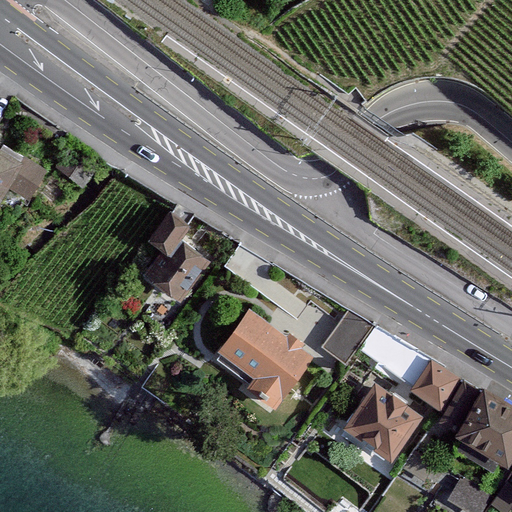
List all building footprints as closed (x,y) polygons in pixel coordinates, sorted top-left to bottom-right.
[(43,172),(0,149),(0,198),(7,185),(30,197),(43,172)] [(185,229),(171,218),(155,239),(170,250),(150,276),(179,299),(206,264),(176,241),(185,229)] [(345,303),(321,337),(344,357),(373,323),(345,303)] [(308,352),(249,309),(223,345),(256,369),(248,380),(273,399),(308,352)] [(459,375),(433,358),(416,384),(441,401),(459,375)] [(423,412),(377,380),(349,419),(396,452),(423,412)] [(482,403),(464,392),(442,429),(507,468),(511,459),(511,412),(486,397),(482,403)] [(461,477),(449,501),(472,511),(484,511),(493,493),(461,477)] [(511,484),(508,481),(493,501),(507,511),(511,503),(511,484)] [(361,511),(343,498),(332,511),(361,511)]
